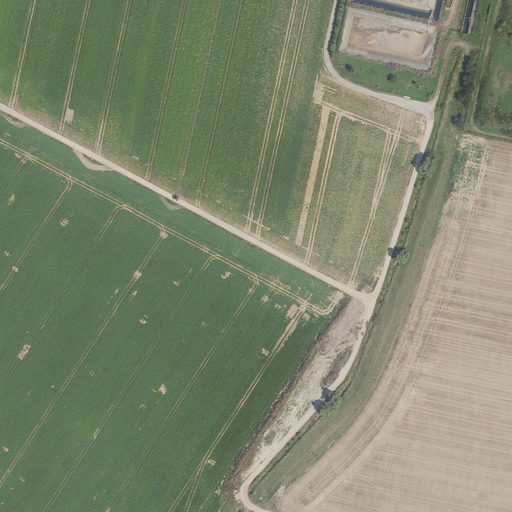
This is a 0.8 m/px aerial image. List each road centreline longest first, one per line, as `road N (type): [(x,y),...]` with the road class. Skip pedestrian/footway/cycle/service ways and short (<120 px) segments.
road 1 (track): [(372,306),(0,106)]
road 2 (track): [(372,306),(431,115),(333,73),(326,49),(337,0)]
road 3 (track): [(372,306),(340,375),(244,487),(245,502),(260,511)]
